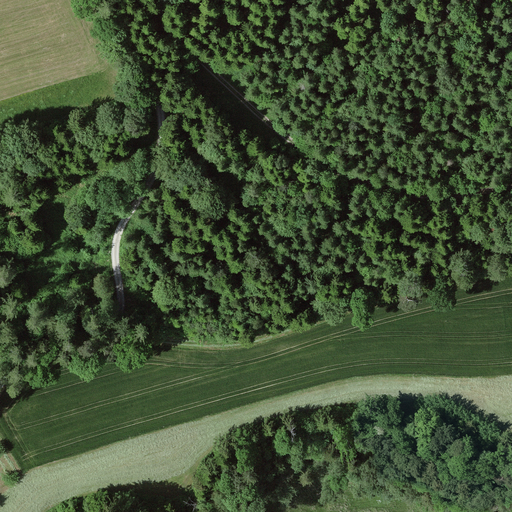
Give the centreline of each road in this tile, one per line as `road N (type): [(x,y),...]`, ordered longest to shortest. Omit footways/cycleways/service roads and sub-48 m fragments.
road 1 (track): [(0,382),(40,353),(103,336),(118,312),(118,232),(153,172),(162,136),(151,77),(117,0)]
road 2 (track): [(137,0),(299,149),(352,181),(450,195),(511,187)]
